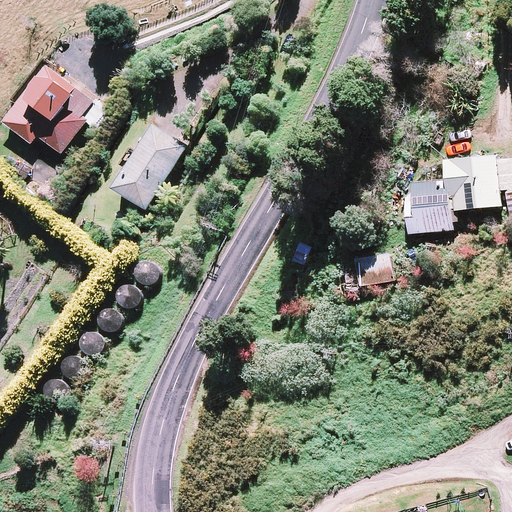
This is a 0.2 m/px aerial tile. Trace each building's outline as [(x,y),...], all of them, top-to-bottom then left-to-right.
[(109,112),(54,70),(24,108),(21,105),(7,123),(35,145),(41,136),(64,154),(89,122),(96,128),(109,112)] [(189,149),(159,128),(117,188),(148,209),(189,149)] [(511,158),(500,160),(500,156),(448,160),(449,180),(415,183),(417,200),(409,201),(411,234),(456,230),(454,210),(504,206),(503,192),(511,190),(511,158)] [(161,276),(162,273),(162,270),(161,268),(159,265),(156,263),(153,262),(150,261),(146,261),(143,263),(140,265),(138,267),(137,269),(136,272),(137,275),(138,278),(139,280),(142,282),(145,284),(149,284),(152,284),(156,283),(158,281),(160,278),(161,276)] [(143,300),(144,297),(143,294),(142,292),(141,290),(138,288),(135,286),(132,286),(129,286),(125,287),(123,289),(121,291),(120,293),(119,296),(120,299),(121,301),(122,304),(125,305),(128,307),(131,307),(135,307),(138,306),(140,304),(142,302),(143,300)] [(124,324),(125,321),(124,319),(124,317),(122,314),(120,312),(117,311),(113,310),(110,311),(107,312),(105,314),(103,316),(102,318),(101,320),(102,323),(103,325),(104,327),(106,329),(109,331),(113,331),(116,331),(119,330),(121,328),(123,326),(124,324)] [(106,347),(107,345),(106,343),(106,340),(104,338),(102,336),(99,335),(95,334),(92,334),(89,336),(87,337),(85,339),(84,342),(83,344),(84,346),(84,349),(86,351),(88,353),(91,354),(95,355),(98,355),(101,354),(103,352),(105,350),(106,347)] [(87,371),(88,369),(87,366),(86,364),(85,362),(83,360),(80,358),(76,358),(73,358),(70,359),(68,361),(66,363),(65,365),(64,368),(64,370),(65,372),(67,375),(69,377),(72,378),(75,379),(79,378),(82,377),(84,375),(86,373),(87,371)] [(69,393),(69,391),(69,388),(68,386),(66,384),(64,382),(61,380),(58,380),(54,380),(51,381),(49,383),(47,385),(46,387),(46,390),(46,392),(47,395),(48,397),(51,399),(54,400),(57,401),(60,400),(63,399),(66,398),(67,395),(69,393)]
